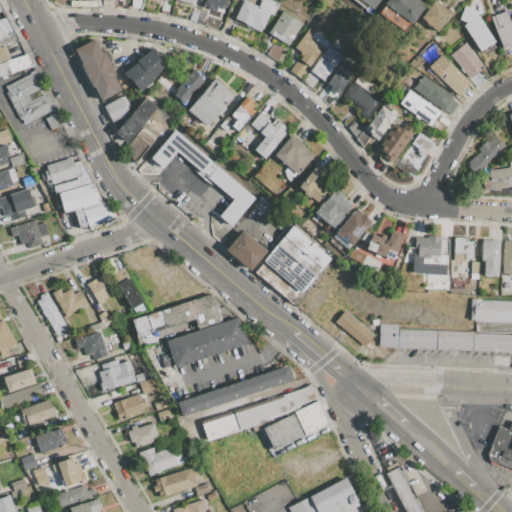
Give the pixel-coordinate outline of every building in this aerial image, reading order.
[(142,0),(141,8),(131,7),(132,0),(142,0)] [(166,0),(170,1),(167,12),(160,10),(162,0),(166,0)] [(217,8),(216,11),(203,7),(204,2),(205,2),(205,0),(227,0),(225,8),(222,7),(221,10),(217,8)] [(272,15),(269,14),(260,31),(234,18),(243,0),(258,7),(261,0),(269,0),(278,4),(272,15)] [(378,0),(372,9),(359,0),(378,0)] [(383,4),(385,0),(417,0),(423,4),(421,7),(422,8),(406,30),(398,24),(400,21),(396,18),(398,15),(383,4)] [(435,0),(437,2),(445,10),(447,8),(453,13),(451,15),(436,31),(421,18),(425,14),(424,13),(426,11),(424,9),(427,6),(429,7),(435,0)] [(459,19),(463,7),(477,12),(475,18),(468,23),(459,19)] [(282,11),(301,24),(287,46),(268,33),(282,11)] [(490,17),(505,12),(511,31),(511,43),(501,48),(490,17)] [(463,26),(468,23),(475,18),(479,16),(495,40),(478,50),(463,26)] [(0,45),(0,19),(6,17),(18,39),(0,45)] [(309,28),(315,32),(311,37),(316,41),(323,46),(308,66),(299,59),(302,56),(299,54),(300,52),(295,47),(309,28)] [(316,41),(323,46),(326,41),(319,36),(316,41)] [(92,88),(90,89),(79,66),(81,65),(73,50),(94,39),(101,54),(104,53),(116,75),(112,77),(120,92),(99,102),(92,88)] [(465,42),(483,65),(479,71),(472,76),(467,78),(449,55),(465,42)] [(274,43),(284,50),(276,61),(266,54),(274,43)] [(9,60),(0,62),(0,47),(4,46),(9,60)] [(328,47),(341,57),(323,81),(310,71),(328,47)] [(140,91),(129,78),(127,80),(122,74),(137,63),(135,61),(152,49),(159,59),(158,60),(164,66),(153,80),(148,84),(140,91)] [(3,62),(26,54),(31,67),(8,75),(3,62)] [(428,67),(440,55),(468,82),(462,88),(465,90),(459,96),(457,93),(455,95),(428,67)] [(297,60),(307,67),(299,78),(289,71),(297,60)] [(342,61),(355,70),(337,94),(330,89),(332,87),(326,82),(342,61)] [(29,75),(28,73),(36,69),(65,124),(50,131),(42,116),(22,125),(4,86),(29,75)] [(192,70),(204,80),(184,104),(172,94),(192,70)] [(349,84),(352,80),(355,82),(360,75),(377,88),(378,86),(387,93),(367,120),(358,113),(361,109),(342,95),(350,85),(349,84)] [(450,115),(413,89),(423,75),(453,97),(451,100),(457,104),(450,115)] [(215,78),(233,94),(223,106),(224,108),(214,120),(213,118),(205,127),(186,111),(215,78)] [(408,90),(439,112),(429,125),(399,104),(408,90)] [(127,109),(129,113),(111,122),(103,106),(124,95),(130,107),(127,109)] [(114,134),(145,97),(156,107),(125,143),(114,134)] [(245,98),(251,102),(250,104),(252,105),(250,108),(254,111),(237,131),(231,126),(236,120),(230,115),(245,98)] [(372,135),(366,130),(367,128),(365,127),(381,106),(394,117),(379,137),(373,133),(372,135)] [(253,149),(264,137),(249,124),(259,113),(271,123),(275,118),(288,129),(264,159),(253,149)] [(385,154),(377,149),(395,123),(403,129),(405,126),(413,131),(391,162),(383,157),(385,154)] [(10,142),(0,145),(0,132),(6,130),(10,142)] [(153,141),(142,130),(124,149),(135,160),(153,141)] [(233,198),(218,217),(230,226),(254,196),(171,131),(149,159),(162,168),(174,153),(233,198)] [(413,175),(408,171),(406,174),(394,165),(418,132),(430,140),(429,141),(433,144),(418,165),(419,166),(413,175)] [(479,151),(477,149),(486,141),(486,142),(495,135),(504,144),(493,154),(473,173),(466,166),(469,164),(467,162),(479,151)] [(290,136),(312,155),(297,174),(274,155),(290,136)] [(8,156),(5,157),(7,163),(0,165),(0,146),(4,145),(8,156)] [(8,158),(23,154),(26,162),(11,167),(8,158)] [(88,229),(87,226),(78,229),(72,210),(62,213),(57,194),(55,194),(52,187),(50,187),(48,181),(45,182),(42,172),(45,171),(44,166),(71,157),(73,163),(79,161),(90,181),(99,198),(116,217),(103,224),(88,229)] [(511,188),(511,189),(510,186),(499,187),(499,190),(491,191),(490,188),(483,189),(482,179),(489,178),(488,171),(511,167),(511,188)] [(6,170),(11,182),(17,180),(12,168),(6,170)] [(316,183),(326,191),(317,202),(307,194),(305,195),(297,188),(314,168),(322,175),(316,183)] [(0,189),(0,172),(6,170),(11,182),(12,186),(0,189)] [(20,180),(32,176),(34,184),(22,187),(20,180)] [(33,207),(24,210),(25,215),(11,220),(9,215),(3,216),(0,208),(0,197),(28,189),(33,207)] [(336,223),(332,227),(329,225),(328,226),(313,213),(322,202),(323,203),(335,189),(343,195),(341,197),(351,205),(343,215),(344,217),(337,225),(336,223)] [(261,196),(273,206),(264,216),(252,206),(261,196)] [(335,233),(355,209),(370,222),(350,245),(335,233)] [(39,237),(41,243),(27,248),(26,242),(19,244),(16,235),(10,237),(8,228),(34,220),(36,225),(45,223),(48,234),(39,237)] [(292,226),(331,259),(301,294),(262,261),(292,226)] [(225,250),(242,230),(266,251),(249,271),(225,250)] [(372,235),(379,238),(381,234),(388,237),(390,232),(402,237),(392,261),(380,256),(380,255),(373,252),(374,251),(365,248),(368,242),(372,235)] [(439,254),(445,255),(445,264),(421,264),(421,256),(416,256),(417,247),(415,247),(415,237),(426,237),(426,235),(439,236),(439,239),(445,239),(445,251),(439,251),(439,254)] [(472,241),(472,258),(461,258),(461,260),(453,260),(453,253),(452,253),(453,238),(463,238),(463,241),(472,241)] [(481,239),(499,240),(498,276),(483,276),(483,260),(481,260),(481,239)] [(507,273),(501,273),(502,240),(511,240),(511,276),(507,276),(507,273)] [(470,262),(478,262),(477,279),(470,279),(470,262)] [(129,278),(116,285),(110,274),(122,267),(129,278)] [(85,284),(102,274),(113,292),(102,298),(103,301),(97,304),(85,284)] [(129,278),(142,302),(130,309),(116,285),(129,278)] [(73,293),(79,290),(87,304),(64,317),(51,294),(59,289),(61,293),(70,288),(73,293)] [(55,335),(36,302),(40,299),(39,296),(46,292),(67,329),(55,335)] [(210,293),(219,321),(197,328),(194,318),(136,338),(130,320),(150,314),(210,293)] [(470,298),(480,298),(480,300),(511,301),(511,322),(472,321),(472,319),(469,319),(470,298)] [(344,310),(373,334),(363,346),(334,322),(344,310)] [(96,316),(105,311),(112,323),(103,328),(100,322),(96,316)] [(0,314),(17,343),(0,348),(0,314)] [(165,341),(236,317),(245,344),(174,368),(173,364),(169,354),(165,341)] [(88,326),(100,322),(103,328),(91,331),(88,326)] [(396,330),(397,324),(378,324),(377,347),(511,352),(511,333),(396,330)] [(99,332),(107,355),(93,360),(90,354),(85,356),(81,347),(76,349),(73,341),(99,332)] [(107,337),(115,334),(118,342),(110,345),(107,337)] [(121,344),(127,341),(130,348),(123,351),(121,344)] [(173,364),(169,354),(160,357),(163,368),(173,364)] [(118,372),(120,372),(117,364),(128,360),(134,375),(141,373),(144,380),(135,383),(135,380),(101,391),(99,384),(101,383),(97,372),(101,371),(99,366),(114,361),(118,372)] [(176,403),(288,365),(293,380),(181,418),(176,403)] [(30,368),(35,383),(7,392),(2,378),(30,368)] [(138,383),(152,378),(156,390),(142,395),(138,383)] [(0,396),(39,384),(41,390),(37,391),(38,395),(32,397),(32,399),(1,409),(0,406),(0,396)] [(282,395),(303,388),(310,385),(316,398),(289,413),(206,440),(201,424),(282,398),(282,395)] [(112,403),(139,394),(141,399),(143,398),(146,407),(144,408),(144,411),(117,420),(112,403)] [(152,403),(165,398),(167,406),(155,411),(152,403)] [(17,410),(49,399),(52,407),(54,407),(57,415),(23,427),(17,410)] [(293,412),(317,401),(328,424),(304,435),(293,412)] [(155,413),(169,409),(172,417),(158,422),(155,413)] [(262,428),(292,414),(302,436),(272,450),(262,428)] [(12,418),(18,416),(21,422),(15,424),(12,418)] [(507,430),(510,422),(511,422),(511,470),(489,461),(487,456),(491,446),(490,446),(498,426),(507,430)] [(159,440),(135,448),(133,442),(130,443),(126,432),(131,430),(130,427),(136,425),(137,428),(153,423),(159,440)] [(34,437),(60,429),(65,445),(38,453),(34,437)] [(179,445),(184,463),(160,471),(160,472),(148,476),(144,461),(141,463),(137,453),(152,448),(154,453),(179,445)] [(19,458),(32,455),(35,467),(23,471),(19,458)] [(72,458),(73,462),(74,464),(77,462),(81,472),(83,471),(84,476),(78,478),(79,482),(64,487),(58,467),(54,469),(52,464),(72,458)] [(404,511),(385,474),(399,466),(422,511),(458,511),(462,511),(463,511),(404,511)] [(31,471),(42,467),(44,473),(33,477),(31,471)] [(153,480),(191,468),(196,485),(158,497),(156,492),(154,493),(152,486),(154,486),(153,480)] [(33,477),(44,473),(45,473),(49,482),(36,486),(33,477)] [(10,483),(27,478),(32,485),(12,491),(10,483)] [(289,511),(287,508),(345,478),(357,502),(352,504),(356,511),(289,511)] [(56,509),(52,496),(84,485),(86,490),(92,488),(94,496),(56,509)] [(193,488),(201,485),(203,494),(196,496),(193,488)] [(9,493),(22,488),(24,495),(12,499),(9,493)] [(206,495),(214,492),(216,498),(208,501),(206,495)] [(0,511),(0,498),(9,495),(14,511),(0,511)] [(99,499),(102,509),(98,510),(99,511),(69,511),(68,508),(99,499)] [(204,511),(207,511),(213,510),(213,511),(171,511),(171,510),(203,499),(206,506),(203,507),(204,511)]
